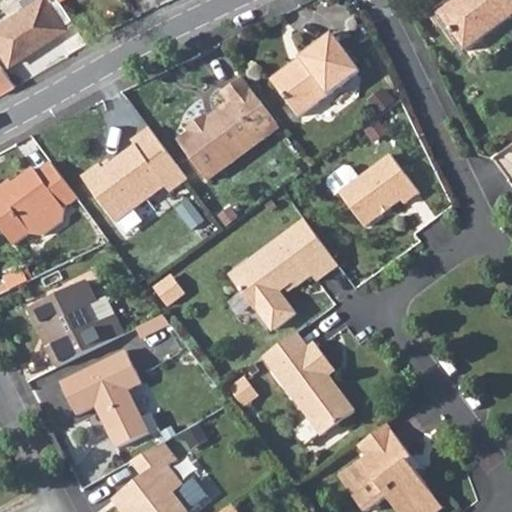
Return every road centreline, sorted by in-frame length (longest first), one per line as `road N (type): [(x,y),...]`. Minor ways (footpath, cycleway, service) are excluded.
road 1 (residential): [(511,488),(392,328),(399,293),(484,232)]
road 2 (residential): [(0,124),(229,0)]
road 3 (residential): [(375,0),(484,232)]
road 4 (residential): [(65,511),(0,378)]
